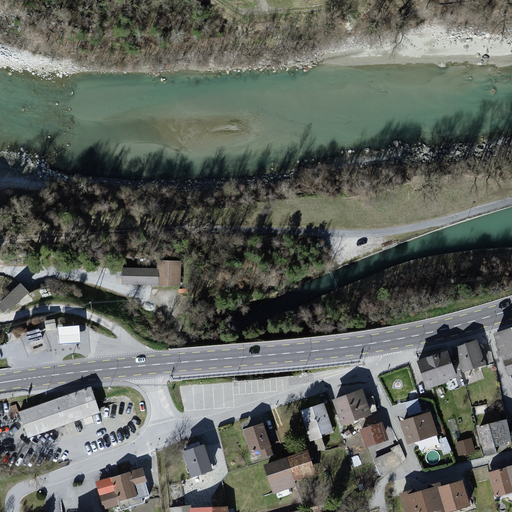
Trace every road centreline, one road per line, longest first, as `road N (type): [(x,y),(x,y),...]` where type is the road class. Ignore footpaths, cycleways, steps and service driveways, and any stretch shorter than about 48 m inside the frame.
road 1 (primary): [(394,340),(143,366)]
road 2 (residential): [(169,444),(370,374)]
road 3 (residential): [(370,374),(421,474),(511,456)]
road 4 (residential): [(18,511),(12,499),(169,444)]
road 5 (primary): [(143,366),(0,384)]
road 6 (primary): [(511,310),(394,340)]
